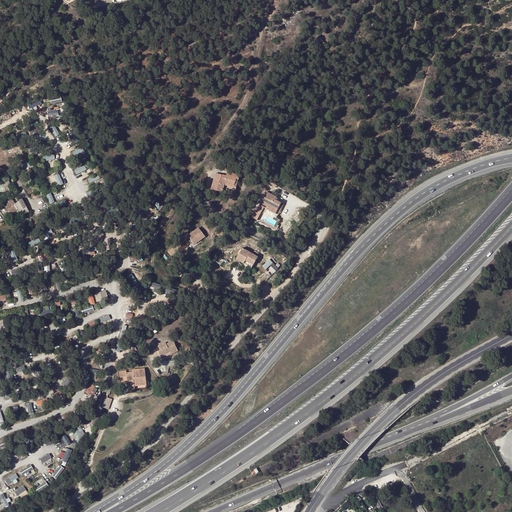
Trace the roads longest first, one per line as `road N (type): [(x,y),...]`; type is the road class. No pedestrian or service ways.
road 1 (motorway): [(511,157),(437,183),(388,219),(184,444),(93,511)]
road 2 (motorway): [(511,189),(365,335),(264,415),(107,511)]
road 3 (motorway): [(160,511),(349,380),(511,227)]
road 4 (residential): [(50,511),(146,446),(329,219)]
road 5 (secondary): [(511,335),(404,401),(321,492)]
road 6 (motorway): [(212,511),(387,438)]
road 7 (residential): [(311,509),(397,471),(421,511)]
road 8 (motorway): [(387,438),(511,375)]
road 9 (motorway): [(387,438),(511,390)]
road 10 (unknown): [(79,494),(115,404),(145,394)]
